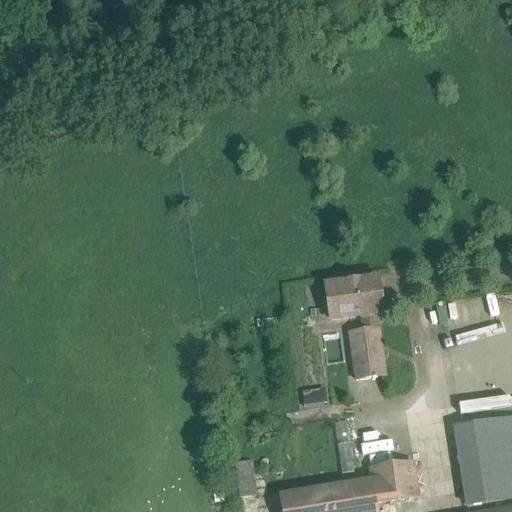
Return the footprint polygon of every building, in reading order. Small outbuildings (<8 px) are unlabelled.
[(361,317),(374,316),(382,315),(380,300),(383,300),(388,294),(387,287),(381,282),(377,283),(377,281),(325,288),(330,322),(361,317)] [(374,316),(361,317),(363,333),(376,331),(374,316)] [(376,331),(363,333),(349,335),(356,382),(385,378),(378,331),(376,331)] [(326,410),(323,389),(295,392),(298,414),(326,410)] [(511,420),(453,430),(466,508),(511,500),(511,420)] [(288,437),(272,440),(277,476),(294,473),(288,437)] [(399,453),(375,454),(376,462),(387,461),(387,464),(400,464),(399,453)] [(262,462),(260,465),(262,469),(265,470),(269,469),(270,465),(269,462),(265,460),(262,462)] [(251,464),(235,466),(240,497),(256,494),(251,464)] [(413,466),(369,472),(371,482),(371,483),(375,506),(418,500),(413,466)] [(270,479),(271,475),(270,472),(266,471),(263,472),(262,476),(263,479),(266,480),(270,479)] [(371,482),(279,497),(281,511),(376,511),(375,506),(371,483),(371,482)]
